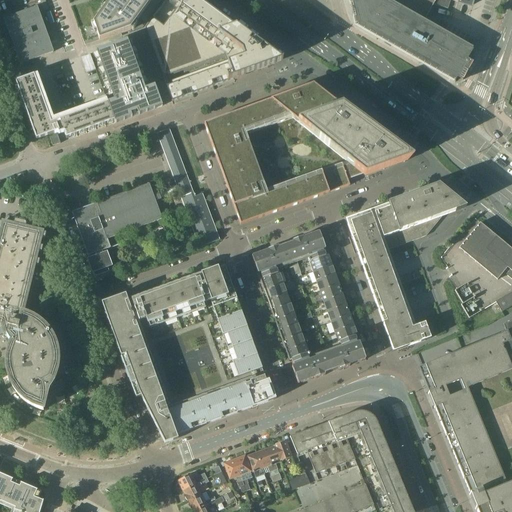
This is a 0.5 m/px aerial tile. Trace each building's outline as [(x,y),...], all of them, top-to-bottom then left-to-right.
[(44,12),(45,11),(49,10),(45,0),(42,0),(40,1),(44,12)] [(110,0),(107,4),(109,5),(106,10),(104,9),(93,23),(79,29),(85,46),(130,30),(152,0),(110,0)] [(153,18),(145,28),(167,87),(172,101),(172,102),(234,80),(245,76),(275,65),(283,62),(263,48),(246,35),(202,3),(198,0),(181,0),(163,26),(153,18)] [(351,0),(358,25),(455,81),(454,81),(455,82),(458,77),(462,79),(462,80),(463,80),(472,63),(467,60),(472,51),(423,23),(436,0),(449,0),(450,0),(460,3),(468,5),(471,6),(471,5),(472,0),(351,0)] [(436,0),(434,5),(448,9),(450,0),(449,0),(436,0)] [(20,64),(53,52),(37,7),(4,19),(20,64)] [(154,109),(161,107),(162,106),(160,100),(160,99),(157,93),(157,92),(155,86),(154,86),(152,87),(145,89),(144,85),(143,83),(127,40),(96,51),(113,96),(114,100),(108,103),(114,122),(115,123),(132,117),(131,114),(137,111),(138,115),(147,112),(146,108),(152,106),(154,109)] [(81,58),(86,73),(95,70),(96,70),(90,55),(81,58)] [(34,75),(15,82),(35,140),(54,133),(54,134),(58,132),(58,134),(64,132),(66,139),(114,122),(108,103),(51,123),(34,75)] [(296,92),(204,125),(211,144),(219,165),(226,185),(241,225),(350,186),(349,183),(365,177),(408,161),(325,95),(319,102),(302,89),(296,92)] [(172,174),(177,186),(159,193),(157,189),(152,190),(149,184),(97,203),(72,212),(73,214),(72,214),(74,220),(75,220),(90,260),(89,260),(89,261),(93,272),(93,273),(94,272),(95,276),(109,272),(109,271),(127,265),(120,245),(110,248),(107,240),(128,232),(137,236),(141,227),(162,219),(156,201),(161,199),(179,192),(200,247),(219,240),(202,194),(195,197),(169,129),(157,134),(172,174)] [(50,138),(53,146),(60,143),(57,135),(50,138)] [(439,186),(345,220),(393,352),(431,338),(425,323),(415,327),(388,252),(388,250),(390,249),(426,236),(427,235),(436,224),(442,217),(466,208),(439,186)] [(0,334),(5,333),(5,335),(5,336),(7,337),(12,344),(10,347),(9,350),(9,352),(8,355),(7,358),(7,361),(7,363),(7,366),(7,369),(8,372),(8,375),(9,377),(10,380),(11,383),(12,385),(13,388),(15,390),(16,393),(18,395),(20,397),(22,399),(24,401),(26,403),(28,404),(31,406),(33,407),(36,408),(38,409),(41,410),(43,411),(48,390),(52,381),(54,382),(55,380),(56,377),(56,375),(57,372),(58,369),(58,367),(58,364),(58,362),(58,359),(58,356),(58,354),(57,351),(56,348),(56,345),(55,343),(53,340),(52,338),(51,335),(49,333),(47,331),(45,329),(43,327),(41,325),(43,323),(25,304),(25,302),(42,233),(26,229),(27,224),(15,221),(14,226),(3,224),(0,238),(0,237),(0,334)] [(497,280),(503,273),(511,280),(511,293),(496,303),(502,313),(511,307),(511,250),(496,238),(480,224),(459,249),(497,280)] [(284,256),(255,266),(258,273),(260,279),(264,290),(267,300),(271,310),(275,320),(278,330),(282,340),(286,350),(290,361),(292,367),(294,374),(329,361),(327,355),(360,344),(360,343),(357,336),(353,326),(350,316),(346,306),(342,295),(339,285),(335,275),(331,265),(328,255),(326,249),(325,247),(296,257),(291,242),(290,243),(281,246),(284,256)] [(244,318),(240,308),(242,307),(240,303),(239,304),(235,294),(237,293),(235,289),(234,290),(229,278),(231,278),(229,273),(228,274),(225,266),(189,280),(188,278),(184,279),(185,281),(175,284),(174,283),(170,284),(171,286),(161,289),(160,288),(156,289),(157,291),(147,294),(147,293),(143,294),(143,296),(138,298),(128,301),(126,295),(102,303),(136,398),(141,397),(165,444),(178,439),(177,435),(273,400),(276,399),(269,380),(266,381),(260,364),(262,363),(260,359),(259,359),(255,350),(257,349),(255,345),(254,346),(250,336),(252,335),(250,331),(248,331),(245,322),(247,321),(245,317),(244,318)] [(476,511),(511,511),(511,322),(503,326),(505,333),(418,369),(428,393),(428,394),(429,394),(434,408),(434,409),(435,408),(470,494),(469,495),(470,495),(476,509),(475,509),(475,510),(476,509),(476,511)] [(294,366),(292,367),(294,374),(298,384),(314,378),(315,379),(323,376),(325,375),(325,374),(339,369),(339,370),(347,367),(350,366),(349,365),(366,360),(360,344),(360,343),(359,343),(358,343),(356,337),(339,343),(308,354),(292,360),(293,364),(294,364),(294,366)] [(306,501),(297,505),(299,511),(363,511),(376,507),(378,511),(413,511),(377,423),(376,421),(374,419),(373,417),(371,415),(368,414),(366,413),(364,412),(361,412),(358,412),(356,413),(300,433),(315,471),(297,479),(306,501)] [(286,441),(274,446),(275,447),(280,461),(282,466),(293,462),(294,465),(300,463),(297,455),(296,453),(291,455),(286,441)] [(275,447),(266,451),(273,471),(277,470),(275,463),(280,461),(275,447)] [(266,451),(256,454),(262,468),(267,467),(269,473),(273,471),(266,451)] [(256,454),(247,457),(255,478),(259,476),(264,475),(262,468),(256,454)] [(245,457),(234,461),(242,481),(242,482),(252,478),(250,471),(245,457)] [(234,461),(224,464),(230,479),(235,477),(237,483),(238,483),(239,488),(240,488),(242,493),(246,492),(246,491),(244,485),(242,482),(242,481),(234,461)] [(214,476),(221,472),(219,467),(211,470),(214,476)] [(41,492),(37,490),(0,473),(0,501),(7,505),(8,502),(19,506),(18,511),(14,509),(13,511),(40,511),(44,501),(38,499),(41,492)] [(191,474),(177,481),(183,491),(207,479),(204,474),(194,479),(191,474)] [(303,476),(293,480),(297,489),(299,488),(302,487),(299,480),(304,478),(303,476)] [(207,479),(183,491),(188,501),(201,494),(198,488),(209,482),(207,479)] [(293,480),(289,482),(292,490),(297,489),(293,480)] [(201,494),(188,501),(193,511),(216,500),(214,497),(210,499),(206,492),(202,494),(201,494)] [(234,497),(231,492),(225,496),(227,500),(234,497)] [(216,500),(193,511),(216,511),(214,507),(224,502),(222,497),(216,500)]
